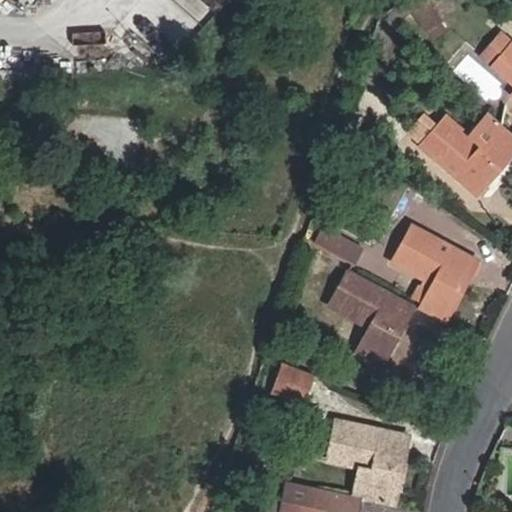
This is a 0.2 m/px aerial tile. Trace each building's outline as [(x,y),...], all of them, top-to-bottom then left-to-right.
[(386,25),(366,78),(384,85),(402,38),(386,25)] [(511,43),(500,33),(480,55),(491,65),(511,83),(511,43)] [(475,197),(511,155),(511,133),(501,124),(483,144),(449,115),(419,149),(475,197)] [(365,247),(323,225),(314,243),(356,265),(365,247)] [(432,284),(422,303),(419,308),(446,322),(478,262),(413,227),(394,264),(422,279),(432,284)] [(329,296),(343,270),(314,255),(300,281),(329,296)] [(382,366),(414,305),(349,270),(329,308),(366,327),(354,352),(382,366)] [(412,298),(422,303),(432,284),(422,279),(412,298)] [(274,391),(303,402),(314,372),(285,361),(274,391)] [(371,468),(365,499),(395,506),(409,438),(333,423),(327,459),(358,465),(371,468)] [(360,498),(365,499),(371,468),(358,465),(352,497),(360,498)] [(357,511),(360,498),(352,497),(284,483),(265,479),(262,496),(259,511),(357,511)] [(259,511),(262,496),(245,493),(242,510),(254,511),(259,511)]
